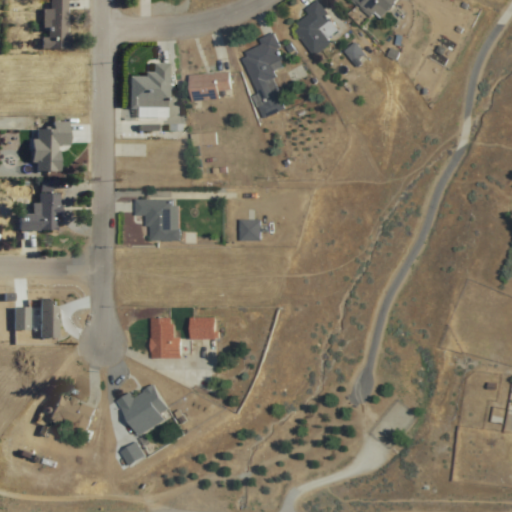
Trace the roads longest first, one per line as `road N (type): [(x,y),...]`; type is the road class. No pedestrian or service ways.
road 1 (residential): [(96,349),(96,0)]
road 2 (residential): [(97,37),(206,28),(262,0)]
